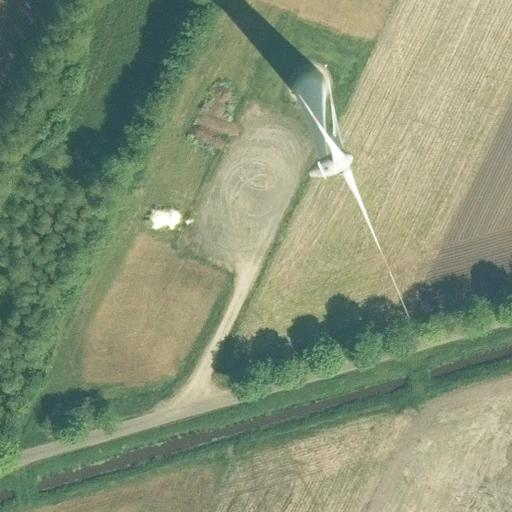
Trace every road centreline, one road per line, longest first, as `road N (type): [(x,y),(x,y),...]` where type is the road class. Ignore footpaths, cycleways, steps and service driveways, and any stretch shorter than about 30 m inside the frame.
road 1 (unclassified): [(0,462),(511,312)]
road 2 (track): [(188,406),(261,229)]
